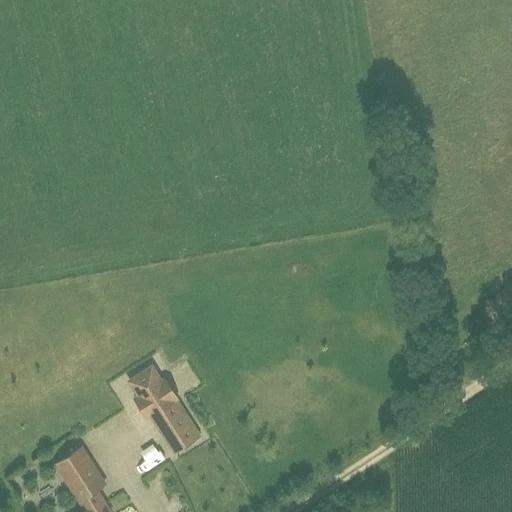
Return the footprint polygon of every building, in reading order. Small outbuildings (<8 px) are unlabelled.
[(149,328),(180,320),(173,291),(141,299),(149,328)] [(96,350),(137,343),(130,306),(112,310),(114,318),(91,323),(96,350)] [(184,328),(143,333),(145,344),(130,345),(133,364),(169,359),(167,349),(187,346),(184,328)] [(49,406),(90,395),(72,336),(47,343),(54,364),(38,369),(49,406)] [(98,366),(86,369),(91,389),(103,386),(98,366)] [(175,399),(176,398),(165,380),(161,383),(152,369),(151,368),(150,368),(141,374),(140,375),(130,381),(129,382),(130,383),(139,397),(135,399),(147,417),(151,415),(158,426),(159,427),(165,438),(166,439),(174,452),(198,436),(175,399)] [(25,372),(6,377),(12,399),(30,394),(25,372)] [(109,511),(95,489),(104,484),(81,447),(54,464),(84,510),(81,511),(109,511)]
